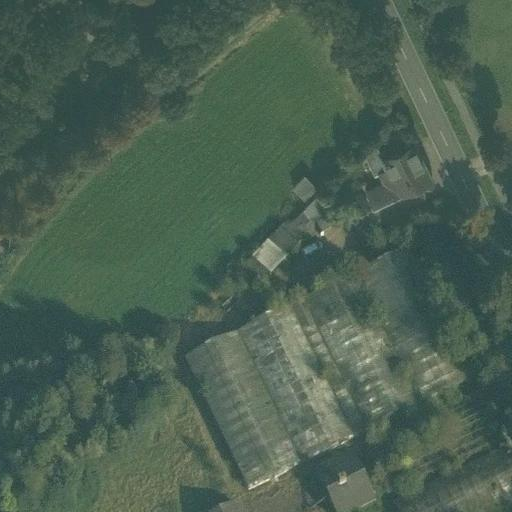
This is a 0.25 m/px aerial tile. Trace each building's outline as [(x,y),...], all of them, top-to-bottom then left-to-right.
[(367,188),(374,202),(430,175),(413,140),(382,155),(387,166),(379,169),(385,180),(367,188)] [(318,185),(304,172),(292,186),(305,198),(318,185)] [(304,206),(312,220),(332,211),(321,189),(304,206)] [(241,272),(260,289),(299,249),(323,237),(312,220),(304,206),(241,272)] [(184,362),(247,492),(472,382),(408,252),(184,362)] [(365,448),(389,498),(501,444),(477,393),(365,448)] [(373,511),(498,511),(511,506),(511,462),(505,448),(373,511)] [(313,473),(332,511),(360,511),(375,505),(350,454),(313,473)]
